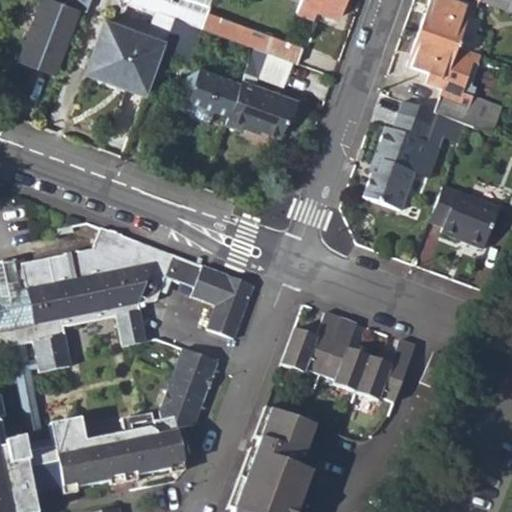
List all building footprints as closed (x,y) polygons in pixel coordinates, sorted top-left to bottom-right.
[(32,22),(17,57),(31,61),(28,67),(47,75),(63,35),(57,33),(66,7),(73,10),(83,14),(88,0),(37,0),(29,22),(32,22)] [(152,10),(142,36),(160,43),(169,17),(186,23),(196,27),(199,28),(205,12),(208,0),(128,0),(128,1),(152,10)] [(337,16),(342,0),(298,0),(294,11),(310,17),(314,7),(337,16)] [(452,0),(427,0),(415,34),(453,47),(468,6),(452,0)] [(511,0),(478,0),(511,12),(511,0)] [(57,33),(63,35),(73,10),(66,7),(57,33)] [(300,47),(205,12),(199,28),(251,47),(263,51),(289,61),(294,63),(300,47)] [(173,58),(186,23),(169,17),(160,43),(157,52),(173,58)] [(157,52),(160,43),(142,36),(101,21),(92,46),(91,51),(84,71),(142,92),(157,52)] [(173,58),(183,62),(196,27),(186,23),(173,58)] [(453,47),(415,34),(404,66),(425,74),(423,82),(438,89),(439,86),(453,47)] [(251,47),(241,74),(253,78),(263,51),(251,47)] [(477,56),(453,47),(439,86),(464,95),(475,64),(474,63),(477,56)] [(253,78),(279,88),(289,61),(263,51),(253,78)] [(187,100),(188,100),(212,109),(227,115),(238,83),(198,68),(197,72),(182,78),(184,85),(191,88),(187,100)] [(240,80),(250,83),(253,78),(241,74),(240,80)] [(296,100),(250,83),(240,80),(238,83),(227,115),(223,126),(240,131),(243,124),(276,136),(284,119),(289,120),(296,100)] [(438,89),(429,113),(436,116),(465,126),(488,134),(498,107),(464,95),(439,86),(438,89)] [(190,112),(204,117),(209,115),(212,109),(188,100),(187,107),(190,112)] [(399,211),(412,177),(414,174),(406,172),(416,142),(424,145),(436,116),(429,113),(402,103),(390,131),(382,129),(371,158),(379,162),(374,173),(371,171),(362,196),(399,211)] [(412,177),(427,182),(442,142),(457,147),(465,126),(436,116),(424,145),(416,142),(406,172),(414,174),(412,177)] [(371,171),(374,173),(379,162),(371,158),(366,170),(371,171)] [(497,208),(441,187),(427,222),(440,228),(439,234),(465,244),(467,240),(483,245),(497,208)] [(58,232),(60,237),(74,235),(74,229),(58,232)] [(0,511),(36,511),(35,500),(170,471),(169,467),(184,465),(179,432),(196,426),(210,390),(212,390),(216,379),(214,379),(220,363),(183,350),(160,415),(162,423),(155,424),(154,416),(121,423),(123,436),(84,445),(80,423),(48,429),(51,443),(43,444),(34,394),(36,394),(31,370),(36,368),(38,374),(70,368),(63,328),(115,317),(121,348),(146,344),(140,308),(157,304),(166,281),(181,286),(189,263),(175,257),(103,231),(96,251),(79,253),(78,251),(64,254),(65,256),(25,265),(29,293),(25,294),(18,295),(16,288),(2,290),(3,299),(0,299),(0,351),(9,349),(29,447),(22,448),(22,444),(4,448),(0,424),(0,423),(4,422),(0,400),(0,399),(0,511)] [(465,244),(482,250),(483,245),(467,240),(465,244)] [(0,265),(0,299),(3,299),(2,290),(16,288),(18,295),(25,294),(18,263),(0,265)] [(203,268),(189,263),(181,286),(195,291),(203,268)] [(206,331),(232,341),(252,286),(203,268),(195,291),(192,299),(215,307),(206,331)] [(346,350),(356,325),(323,312),(312,337),(290,329),(276,366),(299,374),(300,370),(333,381),(332,386),(374,401),(376,398),(393,404),(414,346),(396,340),(387,365),(346,350)] [(442,392),(456,362),(429,352),(416,382),(442,392)] [(250,436),(256,439),(267,409),(261,406),(250,436)] [(295,511),(299,503),(292,499),(302,470),(295,467),(299,454),(303,456),(314,426),(267,409),(256,439),(252,452),(230,510),(229,511),(295,511)] [(223,509),(230,510),(252,452),(245,449),(223,509)] [(185,472),(184,465),(169,467),(170,471),(171,476),(185,472)] [(292,499),(299,503),(310,473),(302,470),(292,499)]
